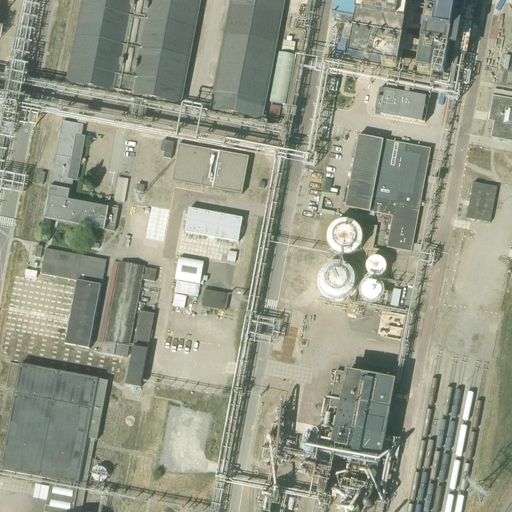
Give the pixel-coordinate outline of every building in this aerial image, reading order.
[(87,0),(71,84),(179,103),(198,0),(87,0)] [(282,0),(234,0),(214,109),(260,118),(282,0)] [(416,0),(414,11),(393,7),(394,2),(383,0),(372,0),(372,3),(360,1),(350,58),(399,66),(407,24),(411,25),(410,30),(420,31),(419,30),(419,29),(419,28),(419,27),(418,26),(418,24),(419,23),(419,22),(419,20),(420,19),(420,18),(421,16),(422,15),(422,14),(423,13),(424,12),(421,12),(423,0),(416,0)] [(429,0),(417,70),(445,75),(458,0),(429,0)] [(376,111),(381,112),(381,115),(425,124),(430,98),(385,90),(384,99),(378,98),(376,111)] [(511,92),(494,90),(489,123),(494,124),(492,139),(511,142),(511,92)] [(269,123),(279,125),(282,107),(272,105),(269,123)] [(72,190),(75,180),(78,180),(86,137),(83,136),(85,126),(63,122),(45,219),(115,231),(119,210),(110,209),(110,208),(109,208),(70,201),(70,199),(72,199),(73,193),(71,192),(71,190),(72,190)] [(345,209),(393,218),(387,250),(410,254),(429,152),(358,139),(345,209)] [(172,179),(241,192),(247,156),(182,144),(173,143),(164,141),(162,152),(165,152),(164,157),(175,159),(172,179)] [(126,203),(128,179),(117,178),(115,203),(126,203)] [(492,224),(497,187),(472,184),(468,221),(492,224)] [(188,209),(184,229),(238,238),(242,218),(188,209)] [(348,218),(347,218),(345,218),(343,218),(342,218),(340,219),(338,220),(337,221),(335,222),(334,223),(333,224),(332,225),(331,227),(331,228),(330,230),(329,232),(329,233),(329,234),(329,235),(329,236),(329,238),(329,240),(330,242),(330,243),(331,244),(332,246),(333,248),(334,250),(335,250),(336,251),(339,253),(340,253),(341,254),(343,254),(346,255),(349,255),(351,254),(352,254),(354,254),(355,253),(357,252),(358,251),(360,250),(361,249),(361,248),(362,247),(363,246),(364,245),(364,243),(365,242),(365,240),(366,238),(366,236),(366,235),(366,233),(365,232),(365,231),(365,230),(364,228),(363,226),(362,225),(361,224),(360,223),(359,222),(358,221),(356,220),(355,219),(353,219),(352,218),(350,218),(348,218)] [(366,250),(374,251),(377,227),(369,226),(366,250)] [(42,273),(77,280),(67,336),(92,341),(107,260),(47,248),(42,273)] [(385,279),(383,256),(368,258),(370,280),(385,279)] [(179,260),(173,307),(185,309),(187,297),(200,298),(204,263),(179,260)] [(338,262),(336,262),(334,262),(332,263),(331,263),(330,264),(329,264),(328,265),(326,265),(325,267),(323,268),(323,269),(322,270),(321,272),(320,273),(319,275),(319,276),(319,278),(318,278),(318,280),(318,281),(318,283),(319,285),(319,287),(320,288),(320,289),(321,291),(322,292),(324,294),(325,295),(326,296),(328,297),(329,298),(331,298),(333,299),(336,299),(338,299),(341,299),(342,299),(343,298),(345,298),(347,297),(348,296),(349,295),(350,294),(351,293),(352,292),(353,290),(354,289),(354,288),(354,287),(355,285),(355,283),(355,281),(355,280),(355,278),(355,277),(355,275),(354,274),(353,272),(352,271),(352,270),(351,268),(350,267),(349,266),(348,266),(346,265),(344,264),(343,263),(341,263),(339,262),(338,262)] [(145,269),(115,263),(100,341),(130,347),(145,269)] [(205,291),(202,307),(225,311),(228,295),(205,291)] [(318,307),(287,313),(289,328),(298,327),(299,337),(305,336),(306,341),(323,338),(318,307)] [(127,387),(141,389),(155,315),(141,313),(127,387)] [(100,380),(49,370),(20,365),(0,470),(80,485),(86,487),(95,440),(97,441),(108,381),(100,380)] [(330,409),(341,411),(348,373),(337,371),(330,409)] [(348,373),(341,411),(333,457),(378,465),(394,381),(348,373)]
